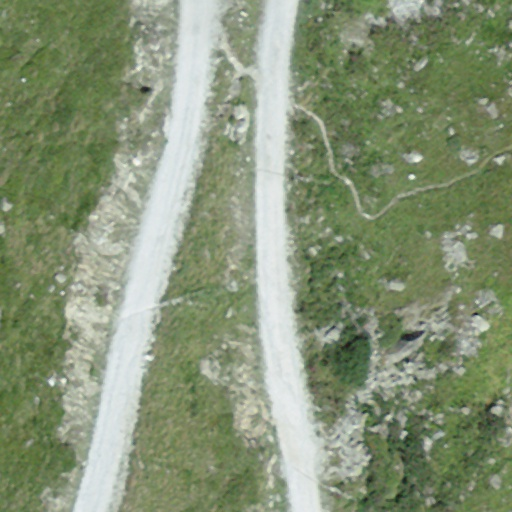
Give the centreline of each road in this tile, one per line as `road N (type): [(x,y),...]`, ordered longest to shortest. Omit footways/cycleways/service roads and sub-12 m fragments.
road 1 (track): [(88,511),(176,171),(200,0)]
road 2 (track): [(284,0),(269,214),(305,511)]
